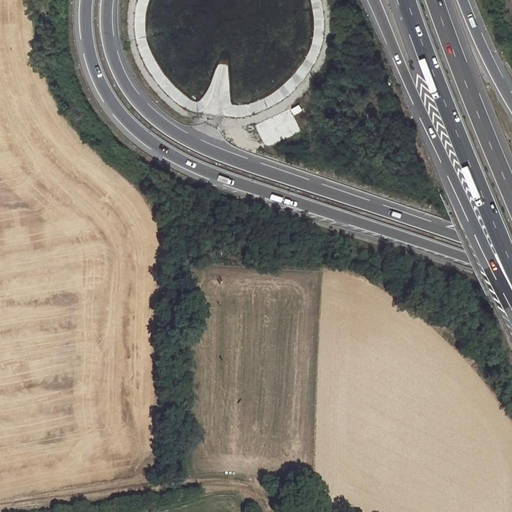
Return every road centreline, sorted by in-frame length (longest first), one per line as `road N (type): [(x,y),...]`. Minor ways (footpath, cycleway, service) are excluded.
road 1 (trunk): [(86,0),(100,83),(124,119),(159,148),(241,185),(511,275)]
road 2 (trunk): [(511,256),(175,133),(124,83),(107,30),(108,0)]
road 3 (trunk): [(373,0),(511,297)]
road 4 (track): [(295,511),(209,482),(0,511)]
road 5 (trunk): [(406,0),(511,259)]
road 6 (trunk): [(511,194),(435,0)]
